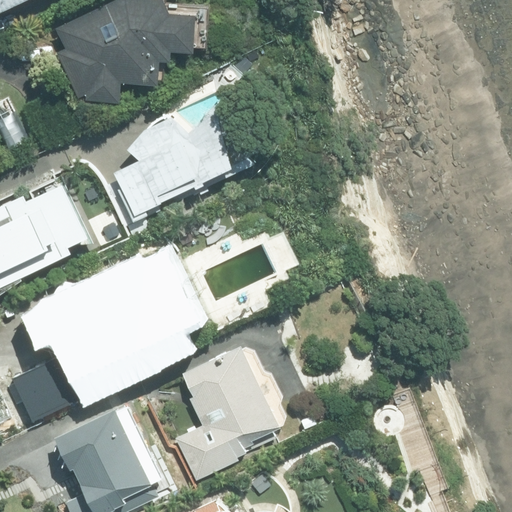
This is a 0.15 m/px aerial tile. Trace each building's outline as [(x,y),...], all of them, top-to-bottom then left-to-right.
[(0,0),(0,15),(33,0),(0,0)] [(209,40),(212,0),(208,0),(105,0),(65,20),(75,40),(65,44),(88,90),(96,85),(96,90),(131,93),(132,72),(171,74),(173,48),(186,48),(186,38),(209,40)] [(180,199),(251,165),(215,91),(156,119),(139,141),(151,151),(125,164),(130,172),(108,182),(133,234),(154,224),(150,214),(167,206),(163,198),(176,191),(180,199)] [(9,94),(0,98),(0,132),(8,150),(31,140),(9,94)] [(68,177),(65,171),(0,202),(0,220),(3,220),(7,230),(0,233),(0,283),(83,244),(79,237),(99,227),(73,174),(68,177)] [(41,417),(171,354),(159,329),(179,320),(174,310),(182,307),(163,268),(157,271),(152,262),(145,266),(141,258),(40,307),(52,332),(63,326),(78,357),(70,361),(67,355),(22,377),(41,417)] [(198,477),(244,455),(243,452),(279,435),(275,427),(289,420),(249,338),(186,369),(198,392),(194,394),(207,421),(178,435),(198,477)] [(72,511),(122,511),(165,492),(158,478),(162,476),(126,400),(66,428),(94,486),(66,499),(72,511)] [(235,511),(236,511),(234,507),(231,504),(228,501),(224,498),(220,496),(186,511),(235,511)]
